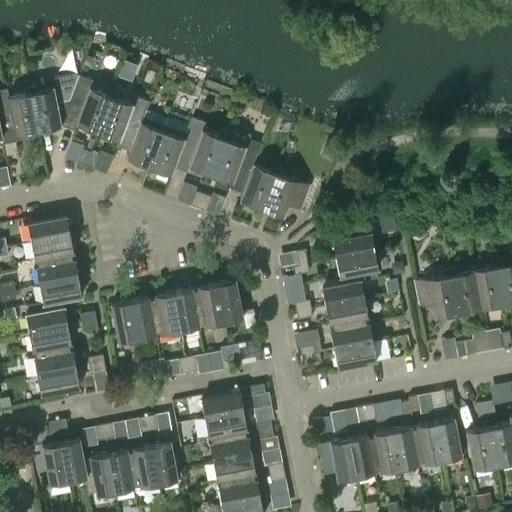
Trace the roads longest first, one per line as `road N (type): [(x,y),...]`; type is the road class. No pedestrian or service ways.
road 1 (residential): [(0,206),(102,192),(256,252),(283,367)]
road 2 (residential): [(0,421),(283,367)]
road 3 (residential): [(511,356),(290,401)]
